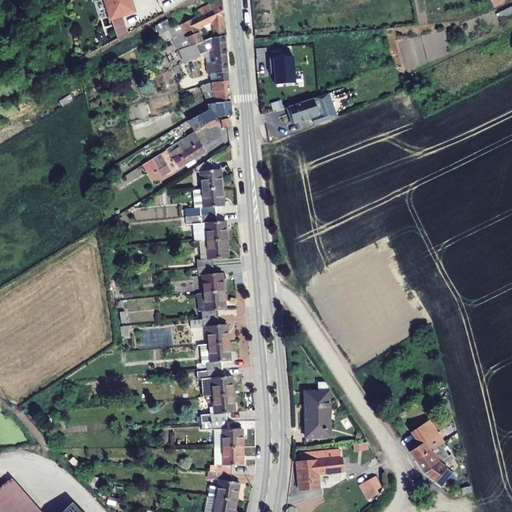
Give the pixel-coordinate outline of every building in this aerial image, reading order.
[(117,0),(125,16),(148,6),(145,0),(117,0)] [(183,26),(193,46),(207,41),(205,34),(218,29),(218,33),(215,33),(215,37),(218,37),(229,32),(225,0),(221,0),(199,12),(202,16),(183,26)] [(511,8),(503,13),(506,18),(511,15),(511,8)] [(172,20),(159,27),(163,34),(173,29),(176,28),(172,20)] [(132,33),(146,26),(143,21),(130,27),(132,33)] [(183,24),(176,28),(173,29),(182,50),(183,50),(193,46),(183,26),(183,24)] [(211,52),(213,74),(216,74),(232,72),(229,35),(218,37),(207,41),(193,46),(183,50),(189,63),(204,58),(203,55),(211,52)] [(274,84),(294,83),(292,55),(273,57),(274,84)] [(216,74),(217,81),(233,79),(232,72),(216,74)] [(215,103),(220,102),(235,101),(233,79),(217,81),(206,85),(212,105),(215,104),(215,103)] [(316,117),(317,121),(339,114),(331,92),(292,106),(298,122),(316,117)] [(220,102),(222,116),(237,115),(235,101),(220,102)] [(317,121),(319,125),(340,117),(339,114),(317,121)] [(124,124),(103,132),(108,146),(129,137),(124,124)] [(170,140),(174,147),(200,131),(197,126),(179,137),(178,135),(170,140)] [(172,150),(183,169),(210,151),(199,133),(172,150)] [(165,143),(170,150),(174,147),(170,140),(165,143)] [(161,168),(163,170),(171,164),(164,153),(156,159),(161,168)] [(205,171),(206,190),(227,188),(225,169),(217,170),(216,157),(201,166),(201,171),(205,171)] [(146,165),(152,174),(161,168),(156,159),(146,165)] [(183,217),(221,214),(220,206),(228,206),(227,188),(206,190),(198,190),(200,208),(182,209),(183,217)] [(204,242),(211,241),(231,239),(230,220),(221,221),(221,214),(183,217),(183,225),(190,225),(202,223),(204,242)] [(202,223),(190,225),(192,242),(204,242),(202,223)] [(201,260),(202,268),(218,266),(217,258),(233,257),(231,239),(211,241),(212,259),(201,260)] [(207,274),(208,293),(229,291),(227,273),(219,273),(218,266),(202,268),(202,275),(207,274)] [(206,311),(207,318),(223,317),(222,310),(230,309),(229,291),(208,293),(201,293),(203,312),(206,311)] [(211,327),(213,344),(233,342),(232,324),(223,325),(223,317),(207,318),(194,320),(195,328),(211,327)] [(124,326),(126,336),(133,336),(132,325),(124,326)] [(210,363),(211,371),(227,369),(226,362),(235,361),(233,342),(213,344),(204,345),(206,363),(210,363)] [(215,378),(217,396),(238,394),(236,376),(228,376),(227,369),(211,371),(212,379),(215,378)] [(310,410),(311,437),(334,436),(333,391),(313,391),(313,410),(310,410)] [(210,415),(210,422),(232,421),(231,413),(240,412),(238,394),(217,396),(219,414),(210,415)] [(433,420),(416,432),(424,445),(441,433),(433,420)] [(227,429),(227,447),(247,447),(247,428),(233,429),(232,421),(210,422),(206,423),(206,429),(227,429)] [(414,451),(420,461),(437,450),(434,445),(445,438),(441,433),(424,445),(414,451)] [(441,446),(445,451),(451,447),(448,442),(441,446)] [(437,450),(440,455),(445,451),(441,446),(437,450)] [(221,464),(220,472),(236,474),(237,465),(247,465),(247,447),(227,447),(227,465),(221,464)] [(301,462),(304,490),(324,487),(322,473),(344,471),(342,450),(325,452),(325,460),(301,462)] [(420,461),(428,473),(444,462),(440,455),(437,450),(420,461)] [(428,473),(446,486),(456,472),(451,468),(452,466),(450,465),(452,462),(458,459),(455,454),(444,462),(428,473)] [(73,461),(80,469),(85,464),(78,456),(73,461)] [(225,479),(221,498),(242,501),(245,483),(236,481),(236,474),(220,472),(219,479),(225,479)] [(86,476),(98,488),(103,478),(87,474),(86,476)] [(0,511),(40,511),(7,477),(0,483),(0,511)] [(376,478),(359,485),(366,502),(382,495),(376,478)] [(239,511),(242,501),(221,498),(218,511),(239,511)] [(85,511),(77,503),(67,511),(85,511)]
